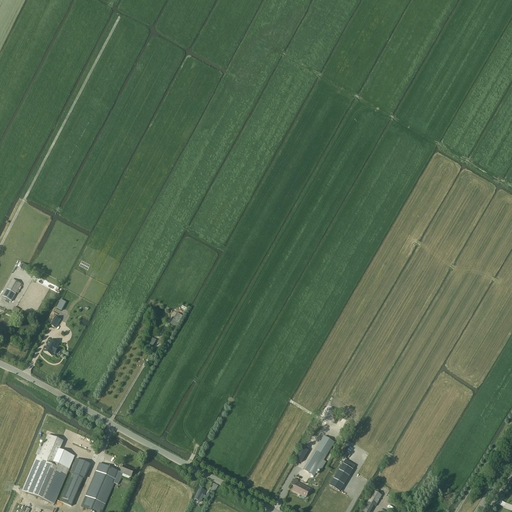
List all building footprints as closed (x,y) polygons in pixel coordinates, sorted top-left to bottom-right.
[(12,302),(21,285),(12,279),(2,297),(12,302)] [(176,328),(182,316),(177,313),(170,325),(176,328)] [(55,317),(50,326),(55,329),(60,320),(55,317)] [(50,340),(44,352),(52,356),(53,353),(55,354),(58,348),(56,347),(58,345),(50,340)] [(23,490),(22,492),(54,505),(69,469),(74,457),(60,450),(57,449),(61,441),(48,435),(45,443),(41,451),(39,456),(38,455),(24,488),(23,490)] [(314,476),(334,443),(324,437),(304,470),(314,476)] [(301,463),(308,451),(302,448),(295,459),(301,463)] [(61,503),(71,507),(89,465),(75,459),(70,473),(73,474),(61,503)] [(119,472),(99,464),(81,507),(92,511),(101,511),(114,484),(118,485),(123,474),(131,478),(134,471),(123,466),(121,473),(119,472)] [(330,486),(340,492),(353,471),(342,465),(330,486)] [(306,498),(310,490),(297,483),(298,481),(294,479),(291,485),(295,487),(292,491),(306,498)] [(197,496),(195,500),(199,502),(201,498),(203,498),(206,493),(199,490),(197,495),(197,496)] [(375,507),(381,496),(374,492),(367,502),(375,507)]
